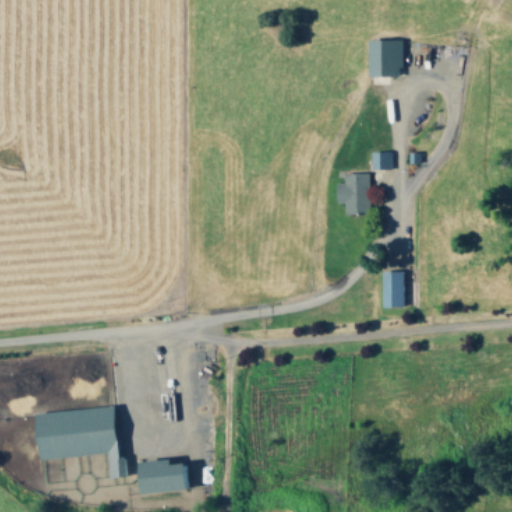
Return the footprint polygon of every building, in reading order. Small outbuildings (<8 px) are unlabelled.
[(370,75),(402,75),(402,38),(370,39),(370,75)] [(371,168),(391,169),(391,151),(372,151),(371,168)] [(339,202),(346,202),(346,213),(369,213),(368,172),(345,173),(345,182),(338,182),(339,202)] [(405,306),(404,270),(383,271),(384,306),(405,306)] [(109,452),(112,477),(126,475),(118,404),(37,413),(42,459),(109,452)] [(176,464),(176,459),(142,461),(143,492),(193,489),(191,463),(176,464)]
